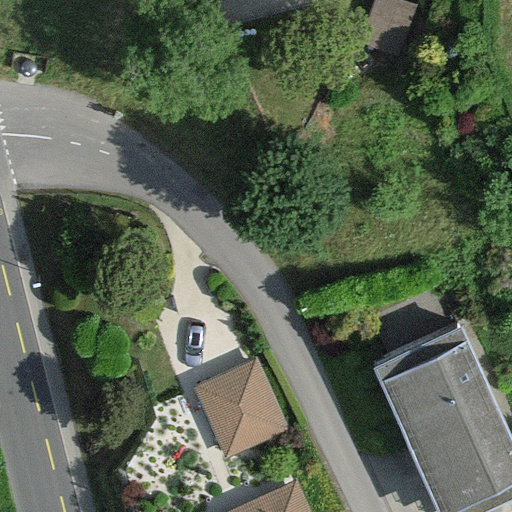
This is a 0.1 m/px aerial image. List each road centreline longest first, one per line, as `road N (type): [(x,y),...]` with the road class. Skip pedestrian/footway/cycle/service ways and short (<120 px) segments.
road 1 (residential): [(371,511),(273,296),(164,183),(97,143),(0,135)]
road 2 (tertiary): [(0,317),(49,511)]
